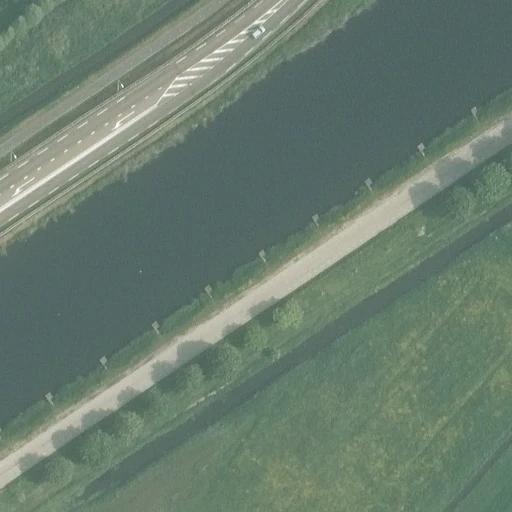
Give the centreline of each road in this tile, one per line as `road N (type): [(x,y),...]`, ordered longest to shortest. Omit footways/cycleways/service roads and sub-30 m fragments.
road 1 (unclassified): [(0,474),(511,134)]
road 2 (secondary): [(0,204),(204,67),(283,0)]
